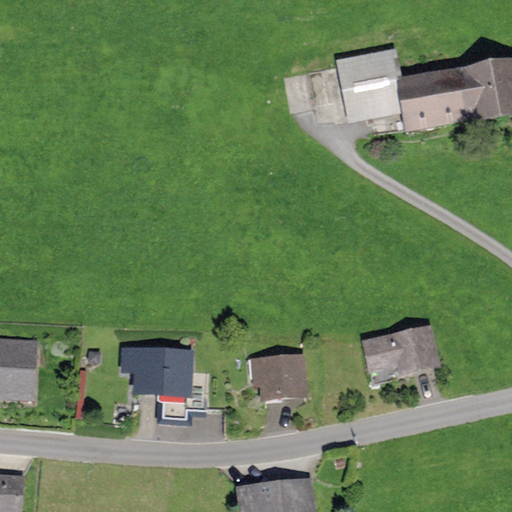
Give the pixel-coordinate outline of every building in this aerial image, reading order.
[(403,119),(397,84),(391,53),(336,63),(348,129),(403,119)] [(511,65),(461,74),(470,127),(511,121),(511,65)] [(470,127),(461,74),(397,84),(403,119),(406,138),(470,127)] [(434,326),(363,342),(370,377),(400,370),(402,380),(444,371),(434,326)] [(38,344),(0,341),(0,402),(35,405),(38,344)] [(194,356),(123,351),(121,376),(134,377),(133,397),(165,399),(191,401),(192,372),(194,356)] [(101,355),(89,353),(88,367),(100,368),(101,355)] [(305,360),(255,362),(256,390),(262,390),(263,403),(306,402),(305,360)] [(209,373),(192,372),(191,401),(165,399),(163,421),(187,423),(188,411),(207,412),(209,373)] [(21,511),(23,478),(0,476),(0,511),(21,511)] [(314,511),(311,481),(235,490),(237,511),(314,511)]
